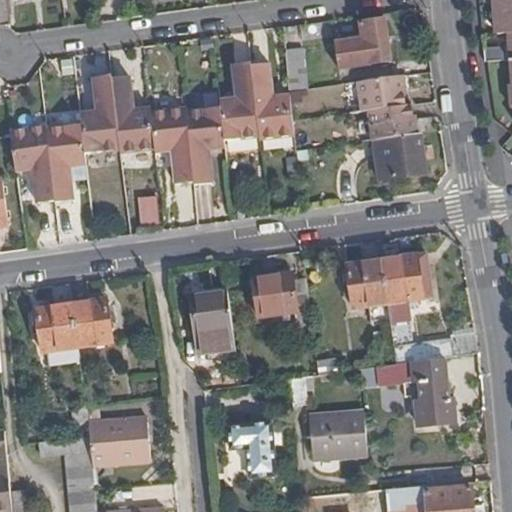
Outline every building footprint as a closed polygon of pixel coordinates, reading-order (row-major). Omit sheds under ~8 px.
[(0,0),(0,22),(10,22),(7,0),(0,0)] [(511,0),(503,0),(504,2),(509,1),(509,11),(506,12),(507,29),(510,29),(511,34),(511,47),(486,50),(489,63),(511,61),(511,0)] [(340,66),(393,59),(387,18),(361,20),(364,36),(336,39),(340,66)] [(210,39),(200,40),(201,49),(211,48),(210,39)] [(306,49),(288,52),(292,84),(292,90),(310,88),(306,49)] [(251,53),(250,51),(232,53),(235,88),(219,91),(219,97),(225,141),(261,136),(251,53)] [(292,90),(292,84),(273,86),(268,51),(251,53),(261,136),(262,139),(295,135),(289,91),(292,90)] [(69,59),(58,60),(60,74),(71,73),(69,59)] [(84,153),(118,148),(108,76),(108,74),(91,75),(96,110),(78,113),(80,124),(84,153)] [(407,103),(403,74),(361,80),(365,109),(371,108),(407,103)] [(118,148),(119,153),(153,148),(147,106),(131,109),(126,75),(108,76),(118,148)] [(208,150),(226,147),(225,141),(219,97),(183,101),(194,183),(194,186),(212,183),(208,150)] [(153,148),(153,152),(171,150),(176,185),(194,183),(183,101),(183,99),(147,104),(147,106),(153,148)] [(413,102),(407,103),(371,108),(375,138),(418,132),(413,102)] [(66,166),(85,163),(84,153),(80,124),(44,128),(54,200),(55,203),(71,200),(66,166)] [(11,135),(16,170),(33,168),(38,202),(54,200),(44,128),(44,126),(14,130),(10,131),(11,135)] [(428,171),(422,131),(418,132),(375,138),(381,177),(428,171)] [(307,148),(297,150),(298,160),(308,158),(307,148)] [(0,178),(0,229),(9,228),(3,178),(0,178)] [(150,214),(152,226),(162,225),(160,213),(150,214)] [(418,255),(383,260),(389,303),(398,302),(405,301),(424,298),(418,255)] [(389,303),(383,260),(348,264),(355,308),(370,306),(389,303)] [(292,272),(250,278),(255,321),(299,315),(298,307),(309,305),(306,279),(294,281),(292,272)] [(233,333),(226,289),(186,295),(192,339),(233,333)] [(111,297),(72,303),(79,351),(118,345),(111,297)] [(405,301),(398,302),(401,326),(408,325),(405,301)] [(398,302),(389,303),(391,320),(395,347),(404,346),(401,326),(398,302)] [(79,351),(72,303),(36,307),(39,327),(35,328),(36,335),(40,335),(43,355),(79,351)] [(389,303),(370,306),(373,321),(391,320),(389,303)] [(476,333),(476,332),(456,336),(456,338),(459,353),(480,350),(476,333)] [(459,353),(456,338),(404,346),(395,347),(397,363),(418,360),(444,356),(459,353)] [(446,377),(444,356),(418,360),(419,380),(446,377)] [(337,358),(319,360),(321,373),(339,371),(337,358)] [(397,363),(359,368),(361,385),(419,380),(418,360),(397,363)] [(294,377),(295,404),(310,403),(308,375),(294,377)] [(447,399),(446,377),(419,380),(420,393),(416,395),(418,424),(454,421),(453,399),(447,399)] [(77,423),(90,421),(88,403),(72,405),(72,410),(75,409),(77,423)] [(311,457),(367,453),(364,411),(309,413),(311,457)] [(90,421),(92,437),(93,462),(114,460),(115,469),(153,466),(149,417),(90,421)] [(90,421),(77,423),(79,439),(92,437),(90,421)] [(272,422),(227,426),(228,453),(245,451),(247,481),(277,478),(272,422)] [(13,511),(12,493),(6,431),(0,431),(0,511),(13,511)] [(79,439),(40,444),(42,460),(66,456),(71,511),(98,511),(96,492),(94,470),(93,462),(92,437),(79,439)] [(114,460),(93,462),(94,470),(115,469),(114,460)] [(429,485),(386,488),(388,510),(405,509),(405,504),(427,503),(427,511),(471,511),(470,486),(430,488),(429,485)] [(12,493),(13,511),(30,511),(29,491),(12,493)]
